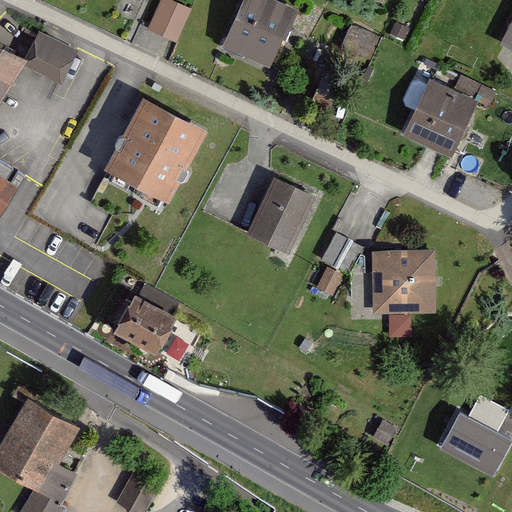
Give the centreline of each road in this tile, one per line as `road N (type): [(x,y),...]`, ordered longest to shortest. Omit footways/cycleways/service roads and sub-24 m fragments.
road 1 (residential): [(13,0),(473,219),(498,224),(511,210)]
road 2 (secondary): [(367,511),(0,307)]
